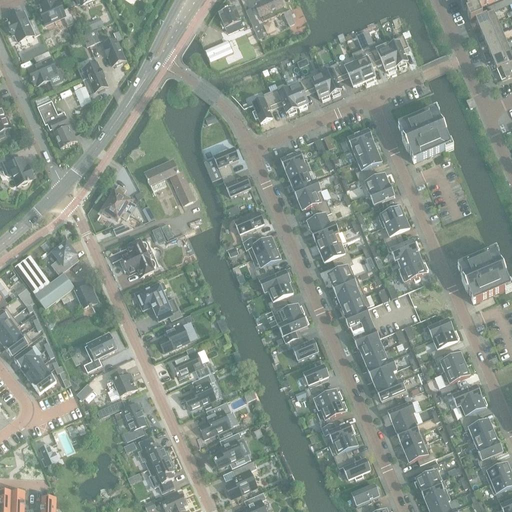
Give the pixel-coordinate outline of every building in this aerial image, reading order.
[(286,14),(283,8),(279,0),(271,0),(255,7),(260,18),(263,17),(265,23),(283,15),(286,14)] [(479,10),(494,3),(493,0),(460,0),(470,23),(475,21),(482,18),(479,10)] [(76,25),(69,9),(63,12),(58,3),(55,4),(54,1),(41,7),(42,10),(39,12),(41,16),(40,18),(41,22),(43,22),(46,27),(63,19),(67,28),(76,25)] [(243,29),(234,8),(218,15),(222,23),(220,25),(222,30),(225,30),(228,36),(243,29)] [(264,39),(251,10),(246,13),(255,35),(259,42),(264,39)] [(286,14),(283,15),(289,28),(295,25),(290,12),(286,14)] [(498,23),(494,13),(492,14),(489,15),(482,18),(475,21),(480,31),(498,23)] [(41,36),(34,21),(28,24),(24,14),(8,21),(9,23),(7,24),(8,27),(8,29),(9,33),(11,34),(13,37),(15,36),(18,44),(33,37),(34,39),(41,36)] [(502,33),(498,23),(480,31),(484,41),(502,33)] [(102,43),(97,32),(90,35),(95,46),(102,43)] [(506,43),(504,38),(502,33),(484,41),(488,51),(506,43)] [(95,46),(90,35),(82,38),(87,49),(95,46)] [(388,46),(387,47),(397,69),(398,68),(399,71),(407,68),(406,65),(408,64),(403,52),(408,50),(403,38),(397,41),(398,45),(389,49),(388,46)] [(137,57),(133,48),(135,47),(131,39),(124,42),(131,60),(137,57)] [(126,62),(116,42),(103,47),(105,50),(104,51),(108,59),(112,68),(116,67),(117,68),(123,65),(122,64),(126,62)] [(511,53),(506,43),(488,51),(492,61),(511,53)] [(377,49),(370,52),(372,56),(375,64),(381,62),(382,66),(386,74),(388,73),(389,76),(397,72),(395,70),(397,69),(387,47),(377,51),(377,49)] [(44,48),(38,51),(40,57),(46,54),(44,48)] [(365,58),(355,62),(364,85),(366,84),(367,87),(375,83),(374,81),(375,80),(371,70),(366,58),(372,56),(370,52),(363,55),(365,58)] [(37,67),(28,71),(31,77),(30,79),(31,83),(33,84),(35,87),(37,86),(38,88),(50,83),(52,88),(63,83),(59,75),(57,76),(51,62),(53,61),(49,53),(48,53),(46,54),(40,57),(34,59),(37,67)] [(511,56),(511,54),(511,53),(492,61),(496,71),(511,64),(511,56)] [(344,63),(337,66),(342,78),(348,76),(353,89),(364,85),(355,62),(345,67),(344,63)] [(511,78),(511,64),(496,71),(501,83),(511,78)] [(104,80),(105,79),(101,71),(100,71),(97,65),(84,71),(95,95),(98,93),(99,95),(105,92),(104,91),(108,89),(104,80)] [(331,71),(321,75),(331,97),(332,97),(333,99),(341,96),(340,93),(342,93),(336,80),(342,78),(337,66),(330,69),(331,71)] [(311,77),(304,80),(309,93),(310,93),(310,92),(315,90),(319,102),(321,101),(323,104),(330,100),(329,98),(331,97),(321,75),(311,79),(311,77)] [(288,89),(297,111),(299,111),(300,113),(308,110),(306,107),(308,106),(303,95),(308,93),(309,94),(309,93),(304,80),(297,83),(298,85),(288,89)] [(277,91),(271,94),(276,107),(277,107),(276,106),(281,104),(286,116),(288,115),(289,118),(297,115),(296,112),(297,111),(288,89),(282,92),(278,93),(277,91)] [(265,99),(251,104),(255,113),(252,114),(256,122),(258,120),(261,127),(273,122),(269,113),(272,112),(270,109),(275,107),(276,108),(276,107),(271,94),(264,97),(265,99)] [(70,127),(66,118),(59,121),(48,97),(35,103),(46,127),(50,125),(54,134),(54,135),(61,151),(77,144),(70,127)] [(475,108),(472,101),(467,103),(470,110),(475,108)] [(0,140),(5,138),(3,133),(12,129),(3,107),(0,108),(0,140)] [(430,116),(398,129),(403,142),(407,140),(412,152),(408,153),(414,166),(445,152),(452,150),(449,145),(438,118),(436,113),(430,116)] [(368,133),(360,136),(359,133),(354,135),(355,138),(346,142),(350,153),(373,144),(368,133)] [(335,150),(330,138),(323,140),(329,152),(335,150)] [(326,153),(321,141),(314,144),(319,156),(326,153)] [(373,144),(350,153),(355,164),(377,154),(373,144)] [(218,170),(209,174),(213,185),(222,180),(234,175),(231,169),(230,167),(239,163),(234,152),(228,154),(227,152),(219,155),(220,158),(214,160),(218,170)] [(377,154),(355,164),(357,163),(362,174),(382,165),(377,154)] [(34,180),(30,171),(29,168),(26,169),(22,160),(16,163),(12,155),(0,161),(0,166),(5,178),(9,179),(13,178),(17,189),(21,187),(24,188),(27,186),(28,184),(32,182),(31,181),(34,180)] [(299,155),(294,157),(293,155),(287,157),(288,160),(281,163),(285,174),(306,165),(306,164),(304,165),(299,155)] [(194,200),(188,187),(184,188),(173,163),(145,176),(149,183),(148,184),(148,185),(149,184),(154,193),(166,188),(163,181),(166,179),(167,180),(170,179),(182,206),(194,200)] [(306,165),(285,174),(290,184),(310,175),(306,165)] [(234,175),(222,180),(231,200),(251,192),(246,180),(237,184),(234,175)] [(308,176),(311,175),(310,175),(290,184),(294,194),(316,184),(316,183),(312,185),(308,176)] [(385,177),(377,181),(368,184),(366,181),(360,184),(366,198),(369,197),(389,188),(385,177)] [(316,184),(294,194),(298,204),(321,194),(316,184)] [(119,187),(109,204),(130,217),(136,208),(132,205),(135,201),(132,199),(129,202),(123,198),(127,192),(119,187)] [(389,188),(369,197),(374,208),(394,199),(389,188)] [(140,194),(135,197),(138,203),(144,200),(140,194)] [(326,202),(324,203),(321,194),(298,204),(302,214),(315,209),(317,214),(329,209),(326,202)] [(109,204),(102,215),(108,219),(109,218),(118,223),(120,219),(127,223),(130,217),(109,204)] [(326,218),(332,216),(329,209),(317,214),(319,220),(307,225),(312,236),(334,226),(334,225),(330,227),(326,218)] [(404,219),(407,218),(404,210),(401,211),(400,210),(378,219),(383,230),(405,221),(404,219)] [(256,231),(264,228),(259,216),(239,224),(245,238),(241,239),(244,246),(248,244),(245,239),(257,234),(256,231)] [(410,232),(405,221),(383,230),(383,231),(385,230),(389,239),(383,242),(386,248),(398,243),(396,237),(410,232)] [(116,238),(133,231),(126,226),(113,231),(116,238)] [(334,226),(312,236),(316,246),(338,236),(334,226)] [(338,236),(316,246),(320,255),(343,246),(338,236)] [(130,256),(121,260),(122,261),(123,263),(127,274),(129,277),(138,273),(141,279),(154,274),(160,271),(147,241),(140,244),(127,250),(128,250),(130,256)] [(272,241),(258,247),(256,241),(248,244),(244,246),(246,253),(248,252),(252,262),(276,252),(272,241)] [(416,250),(418,249),(416,244),(414,245),(413,243),(401,248),(398,243),(386,248),(389,255),(391,254),(395,264),(417,255),(416,250)] [(57,264),(52,268),(59,278),(64,274),(73,268),(72,268),(79,263),(76,259),(77,258),(66,245),(53,255),(59,262),(57,264)] [(341,247),(343,246),(320,255),(324,266),(345,257),(341,247)] [(229,254),(228,254),(231,259),(238,256),(236,251),(229,254)] [(281,263),(276,252),(252,262),(256,272),(255,273),(258,279),(270,274),(267,269),(281,263)] [(511,290),(496,253),(458,270),(463,282),(462,282),(463,282),(466,281),(471,292),(468,294),(473,306),(505,293),(511,290)] [(417,255),(395,264),(395,265),(397,264),(401,273),(399,274),(399,275),(422,265),(417,255)] [(16,272),(35,298),(51,285),(31,259),(15,271),(16,272)] [(426,274),(429,273),(426,268),(424,269),(422,265),(399,275),(404,286),(414,281),(415,284),(420,282),(419,279),(427,276),(426,274)] [(76,274),(82,270),(80,266),(74,271),(76,274)] [(350,268),(328,277),(332,289),(356,279),(356,278),(354,278),(350,268)] [(286,274),(272,280),(270,274),(258,279),(265,296),(290,285),(286,274)] [(51,285),(35,298),(45,311),(60,300),(63,306),(72,302),(78,299),(84,311),(90,309),(90,310),(93,309),(92,307),(98,305),(90,287),(78,293),(77,291),(76,292),(64,276),(52,286),(51,285)] [(356,279),(332,289),(337,299),(361,289),(356,279)] [(167,304),(163,293),(166,292),(163,284),(159,286),(159,285),(135,296),(143,313),(152,309),(159,324),(170,319),(172,323),(182,318),(174,301),(167,304)] [(1,285),(0,285),(0,310),(7,305),(4,300),(9,296),(1,285)] [(293,297),(289,286),(290,286),(290,285),(265,296),(269,295),(273,304),(269,306),(272,312),(276,311),(273,305),(293,297)] [(398,299),(393,287),(387,290),(392,302),(398,299)] [(361,289),(337,299),(341,310),(365,299),(361,289)] [(27,291),(18,297),(27,308),(34,305),(30,296),(31,296),(27,291)] [(389,303),(384,291),(378,294),(383,306),(389,303)] [(365,299),(341,310),(345,319),(344,320),(345,321),(370,310),(365,299)] [(302,317),(305,316),(302,309),(299,310),(298,308),(286,313),(284,307),(276,311),(272,312),(279,329),(303,319),(302,317)] [(7,310),(0,315),(0,329),(14,319),(7,310)] [(367,314),(366,313),(366,312),(370,310),(345,321),(349,331),(350,330),(351,333),(352,332),(354,335),(373,327),(367,314)] [(170,339),(159,344),(164,356),(190,344),(183,329),(194,324),(191,317),(184,320),(165,329),(170,339)] [(14,319),(0,329),(0,341),(16,330),(16,331),(20,328),(14,319)] [(307,330),(307,328),(309,327),(306,319),(303,320),(303,319),(279,329),(286,346),(290,344),(298,340),(295,335),(307,330)] [(448,322),(428,331),(433,342),(453,333),(448,322)] [(379,343),(379,342),(373,327),(354,335),(355,338),(354,339),(355,341),(353,341),(358,352),(379,343)] [(415,340),(410,328),(404,331),(409,343),(415,340)] [(16,330),(0,341),(0,343),(5,350),(5,351),(22,338),(16,331),(16,330)] [(406,344),(401,332),(395,335),(400,347),(402,346),(406,344)] [(457,342),(459,341),(456,334),(453,335),(453,333),(433,342),(437,353),(457,344),(457,342)] [(22,338),(5,351),(12,360),(32,344),(25,335),(22,338)] [(85,347),(92,363),(84,366),(87,374),(102,367),(99,360),(117,352),(110,336),(85,347)] [(379,343),(358,352),(359,352),(364,362),(384,354),(379,343)] [(313,344),(305,347),(303,344),(292,349),(290,344),(286,346),(288,352),(292,351),(298,364),(318,355),(313,344)] [(188,358),(173,365),(177,375),(177,376),(177,377),(178,377),(180,380),(189,376),(188,374),(195,371),(199,382),(213,376),(215,375),(210,365),(206,366),(202,367),(196,354),(193,349),(186,352),(188,358)] [(31,350),(14,362),(21,371),(37,359),(31,350)] [(384,354),(364,362),(368,373),(392,362),(388,363),(384,354)] [(461,356),(448,361),(446,356),(434,361),(437,367),(441,366),(445,375),(441,377),(465,367),(461,356)] [(37,359),(21,371),(27,379),(44,367),(37,359)] [(392,362),(368,373),(372,383),(396,373),(392,362)] [(44,367),(27,379),(33,388),(50,375),(44,367)] [(465,367),(441,377),(446,388),(470,378),(465,367)] [(304,379),(302,380),(305,388),(308,387),(309,390),(305,392),(308,398),(312,397),(310,391),(321,386),(320,384),(329,380),(324,368),(304,377),(304,379)] [(110,402),(120,398),(120,400),(138,392),(133,382),(130,383),(125,372),(111,378),(113,384),(107,387),(110,392),(107,394),(110,402)] [(65,373),(60,375),(66,390),(71,388),(68,380),(65,373)] [(393,375),(397,373),(396,373),(372,383),(377,393),(401,383),(397,385),(393,375)] [(50,375),(33,388),(40,397),(57,384),(50,375)] [(216,402),(209,386),(216,383),(213,376),(199,382),(192,385),(196,395),(184,400),(190,412),(199,408),(199,409),(216,402)] [(401,383),(377,393),(382,405),(405,394),(401,383)] [(476,389),(452,399),(457,410),(481,400),(476,389)] [(256,400),(253,393),(244,397),(247,404),(256,400)] [(343,402),(340,394),(337,395),(336,393),(322,399),(320,393),(312,397),(308,398),(311,405),(314,404),(318,413),(317,414),(341,404),(340,403),(343,402)] [(481,401),(481,400),(457,410),(459,410),(463,420),(486,411),(485,409),(488,408),(484,400),(481,401)] [(124,402),(111,408),(114,415),(127,409),(124,402)] [(345,415),(341,404),(317,414),(321,424),(319,425),(322,432),(334,427),(332,421),(345,415)] [(211,424),(199,429),(205,441),(230,430),(225,418),(231,415),(227,405),(206,414),(211,424)] [(412,405),(410,406),(388,415),(392,426),(413,417),(416,415),(412,405)] [(123,413),(116,417),(119,423),(126,420),(132,434),(125,437),(128,445),(145,437),(142,430),(147,428),(141,413),(142,413),(140,407),(138,407),(137,406),(123,413)] [(413,417),(392,426),(396,436),(417,427),(413,417)] [(489,422),(468,431),(473,442),(493,434),(489,422)] [(72,427),(67,430),(72,441),(77,438),(76,436),(79,434),(76,429),(74,430),(72,427)] [(353,437),(355,435),(352,428),(349,429),(348,427),(336,432),(334,427),(322,432),(325,438),(329,437),(333,446),(329,448),(353,438),(353,437)] [(415,428),(417,427),(396,436),(401,445),(423,436),(423,435),(419,437),(415,428)] [(498,444),(493,434),(473,442),(478,452),(498,444)] [(244,459),(237,444),(241,442),(238,435),(220,444),(224,454),(213,459),(218,471),(244,459)] [(423,436),(401,445),(405,455),(427,446),(423,436)] [(358,449),(356,444),(353,438),(329,448),(336,465),(348,460),(346,454),(358,449)] [(143,453),(139,454),(143,464),(145,463),(149,471),(170,461),(167,454),(166,455),(163,450),(160,452),(158,446),(156,447),(152,439),(139,445),(143,453)] [(502,455),(498,444),(478,452),(482,462),(478,464),(481,471),(493,466),(490,460),(502,455)] [(424,448),(428,446),(427,446),(405,455),(409,466),(428,458),(424,448)] [(40,451),(44,460),(41,462),(45,469),(58,463),(54,454),(53,455),(49,447),(40,451)] [(365,462),(355,466),(354,464),(351,465),(348,460),(336,465),(339,471),(343,470),(348,483),(355,480),(356,483),(364,480),(362,477),(370,474),(365,462)] [(170,461),(149,471),(152,478),(150,479),(155,490),(159,488),(162,496),(175,491),(172,483),(174,482),(171,476),(175,475),(172,470),(174,469),(170,461)] [(257,490),(250,474),(257,471),(253,464),(233,473),(237,484),(226,489),(232,501),(257,490)] [(507,466),(495,471),(485,476),(489,487),(511,477),(507,466)] [(441,484),(436,473),(416,482),(420,492),(441,484)] [(511,477),(489,487),(494,498),(511,490),(511,477)] [(445,494),(441,484),(420,492),(425,502),(445,494)] [(371,503),(379,499),(374,488),(352,497),(358,510),(356,511),(370,511),(368,507),(372,506),(371,503)] [(166,503),(161,505),(164,511),(185,511),(184,510),(188,508),(183,497),(180,498),(177,493),(164,499),(166,503)] [(0,511),(11,511),(12,495),(0,494),(0,511)] [(429,511),(449,504),(445,494),(425,502),(428,511),(429,511)] [(12,495),(11,511),(30,511),(31,511),(24,511),(25,508),(25,504),(25,495),(12,495)] [(265,511),(261,504),(266,502),(263,495),(244,504),(247,511),(265,511)] [(55,511),(56,501),(42,501),(42,510),(41,510),(40,511),(55,511)] [(505,506),(500,508),(502,511),(511,511),(511,503),(510,504),(505,506)]
